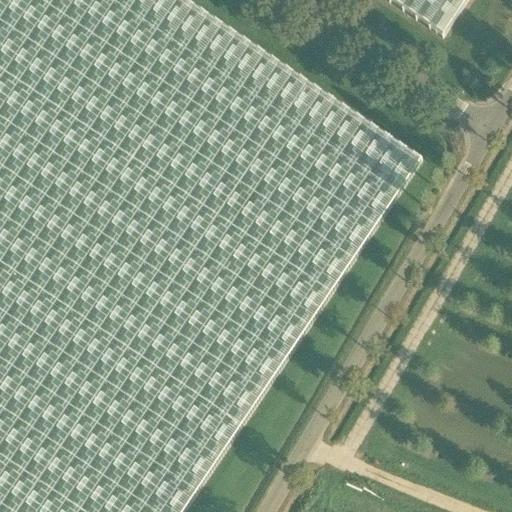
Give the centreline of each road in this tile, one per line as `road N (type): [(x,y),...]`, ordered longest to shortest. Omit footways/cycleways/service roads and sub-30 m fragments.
road 1 (unclassified): [(270,511),(492,132)]
road 2 (unclassified): [(492,132),(295,0)]
road 3 (track): [(308,447),(464,511)]
